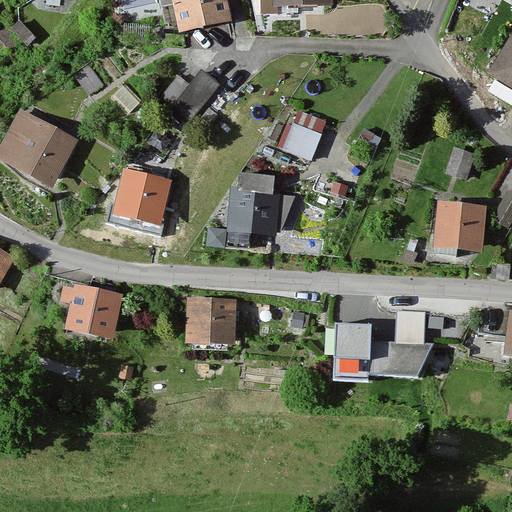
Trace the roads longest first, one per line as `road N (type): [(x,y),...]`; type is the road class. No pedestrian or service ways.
road 1 (residential): [(0,227),(40,249),(135,273),(511,294)]
road 2 (residential): [(188,51),(421,50)]
road 3 (residential): [(511,147),(421,50)]
